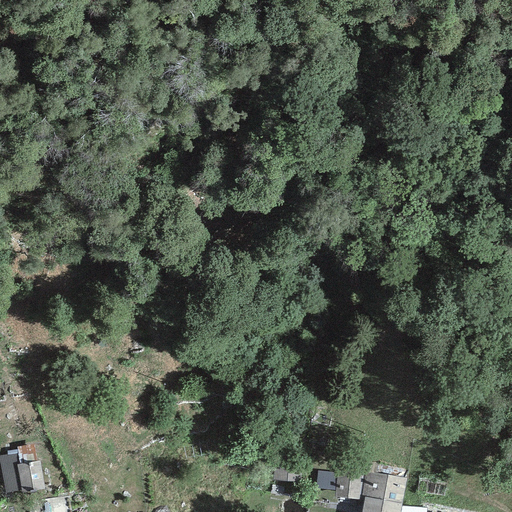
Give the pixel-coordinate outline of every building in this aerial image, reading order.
[(18,454),(8,456),(10,466),(0,468),(0,471),(4,495),(20,492),(21,496),(45,491),(39,463),(36,463),(32,445),(17,448),(18,454)] [(304,458),(274,456),(273,481),(302,483),(304,458)] [(363,472),(337,470),(337,473),(335,491),(335,498),(360,501),(363,472)] [(335,491),(337,473),(318,472),(316,489),(335,491)] [(400,511),(402,506),(407,479),(366,474),(362,499),(365,499),(362,511),(400,511)] [(71,511),(69,496),(39,500),(40,511),(71,511)]
